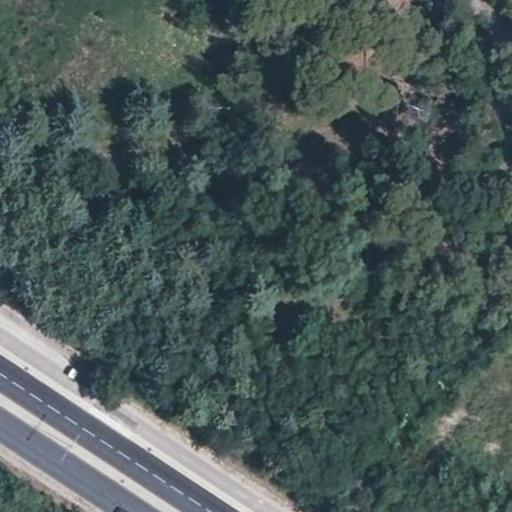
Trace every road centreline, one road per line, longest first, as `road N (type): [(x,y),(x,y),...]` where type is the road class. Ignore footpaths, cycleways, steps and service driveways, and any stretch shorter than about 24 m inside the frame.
road 1 (primary): [(204,511),(0,376)]
road 2 (primary): [(0,426),(132,511)]
